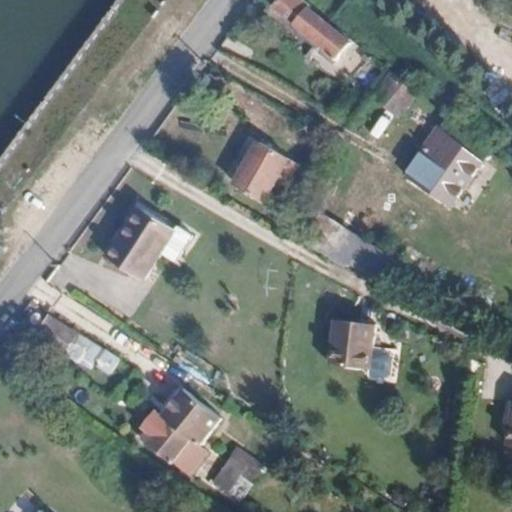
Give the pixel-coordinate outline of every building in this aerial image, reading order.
[(297,25),(360,80),(371,66),(329,29),(332,26),(312,9),(297,25)] [(416,97),(396,120),(419,138),(438,115),(416,97)] [(263,145),(239,188),(264,202),(290,159),(263,145)] [(473,225),(477,219),(504,185),(465,148),(431,193),(438,199),(473,225)] [(184,241),(170,262),(185,270),(201,243),(152,214),(138,234),(145,239),(156,222),(184,241)] [(138,234),(116,267),(151,291),(170,262),(184,241),(156,222),(145,239),(138,234)] [(74,331),(126,366),(139,346),(43,283),(30,303),(36,307),(65,325),(74,331)] [(335,320),(331,365),(372,369),(373,353),(376,324),(335,320)] [(388,354),(373,353),(372,369),(387,371),(388,354)] [(153,394),(140,413),(167,430),(179,411),(189,418),(207,391),(168,365),(150,392),(153,394)] [(135,420),(162,438),(167,430),(140,413),(135,420)] [(226,431),(207,458),(220,467),(239,440),(226,431)] [(240,504),(266,464),(237,445),(211,485),(240,504)]
